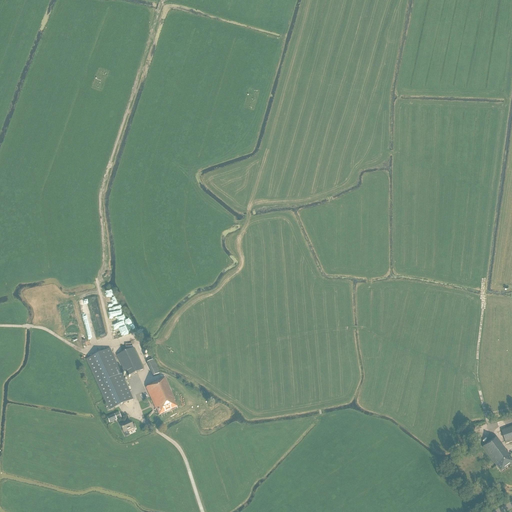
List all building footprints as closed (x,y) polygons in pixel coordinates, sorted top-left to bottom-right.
[(92,298),(98,332),(104,331),(98,297),(92,298)] [(126,377),(143,369),(133,348),(117,355),(123,368),(119,370),(110,349),(86,359),(109,410),(133,399),(121,374),(125,373),(126,377)] [(153,376),(159,374),(153,360),(147,363),(153,376)] [(155,409),(157,408),(173,401),(175,400),(164,378),(149,385),(150,386),(145,388),(155,409)] [(176,407),(173,401),(157,408),(159,414),(166,412),(170,410),(176,407)] [(114,414),(107,417),(108,421),(109,423),(117,420),(114,414)] [(124,433),(133,428),(130,421),(120,425),(124,433)] [(511,441),(511,426),(501,430),(506,444),(511,441)] [(510,456),(496,438),(483,448),(497,466),(501,471),(511,463),(511,459),(510,457),(510,456)]
